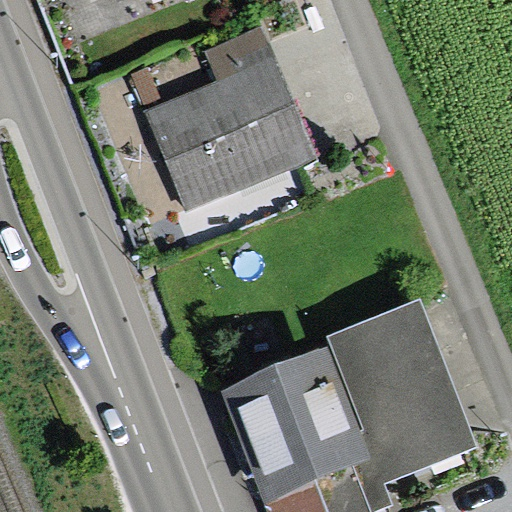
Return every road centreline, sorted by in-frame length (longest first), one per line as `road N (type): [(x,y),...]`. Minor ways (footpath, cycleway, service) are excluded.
road 1 (primary): [(106,366),(91,270),(35,126),(0,67)]
road 2 (primary): [(0,202),(36,289),(106,366)]
road 3 (primary): [(106,366),(165,511)]
